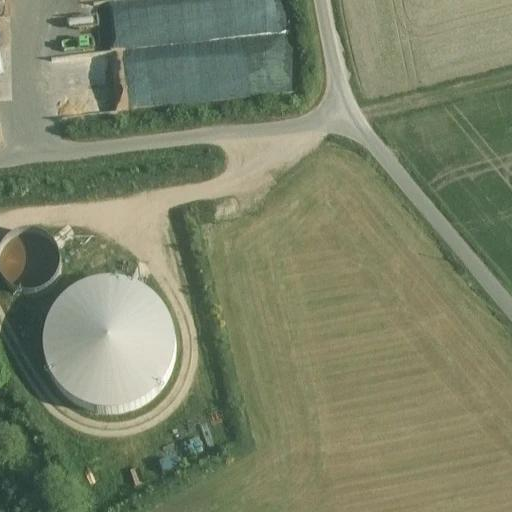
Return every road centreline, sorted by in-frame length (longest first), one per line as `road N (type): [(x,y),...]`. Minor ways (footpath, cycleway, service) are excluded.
road 1 (unclassified): [(0,162),(355,125)]
road 2 (unclassified): [(511,313),(355,125)]
road 3 (track): [(511,79),(355,125)]
road 4 (unclassified): [(355,125),(336,90),(320,0)]
